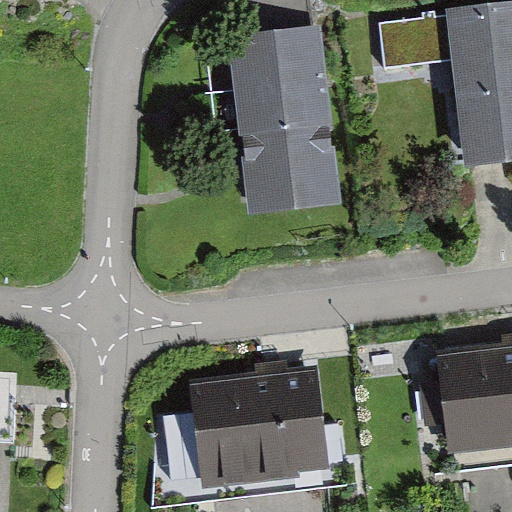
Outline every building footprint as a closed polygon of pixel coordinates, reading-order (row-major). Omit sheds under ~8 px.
[(511,3),(448,11),(449,17),(381,25),(386,70),(453,62),(467,172),(511,166),(511,3)] [(322,27),(230,38),(251,217),(344,206),(322,27)] [(450,456),(511,449),(511,349),(438,358),(450,456)] [(303,473),(333,470),(320,366),(189,382),(202,493),(303,480),(303,473)] [(20,374),(0,373),(0,444),(17,445),(20,374)]
